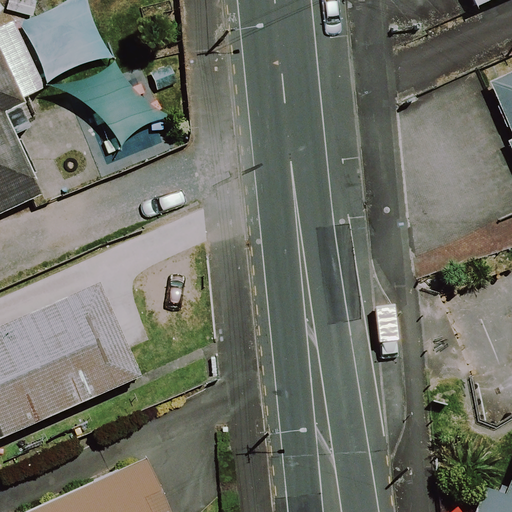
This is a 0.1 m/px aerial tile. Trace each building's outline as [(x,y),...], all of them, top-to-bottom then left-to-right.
[(459,0),(467,18),(509,0),(459,0)] [(0,218),(34,205),(8,141),(26,134),(13,101),(38,90),(11,24),(0,28),(0,218)] [(511,77),(483,90),(506,147),(501,149),(511,175),(511,77)] [(511,366),(511,272),(429,304),(461,386),(511,366)] [(0,442),(130,385),(87,289),(0,327),(0,442)] [(511,511),(511,446),(492,497),(475,491),(466,511),(511,511)] [(158,511),(138,467),(113,479),(41,511),(158,511)]
